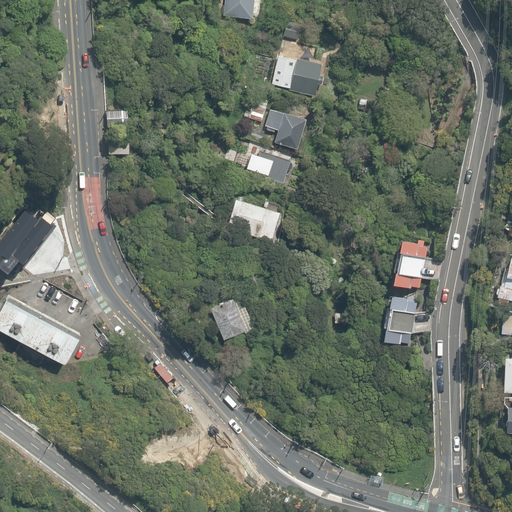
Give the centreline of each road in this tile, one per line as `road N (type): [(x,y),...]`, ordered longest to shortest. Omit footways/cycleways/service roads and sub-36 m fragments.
road 1 (secondary): [(388,511),(312,488),(257,450),(118,296),(86,214),(73,0)]
road 2 (secondary): [(455,0),(489,59),(489,101),(451,338),(452,511)]
road 3 (tertiary): [(119,511),(0,417)]
